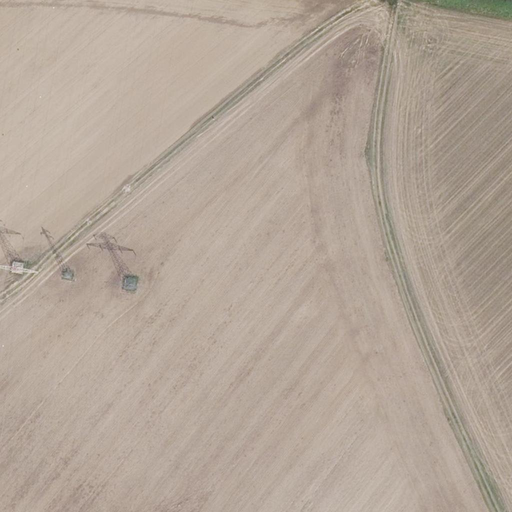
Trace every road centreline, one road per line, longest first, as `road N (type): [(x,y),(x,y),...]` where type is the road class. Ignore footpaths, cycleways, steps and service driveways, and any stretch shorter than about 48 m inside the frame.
road 1 (track): [(495,511),(382,235),(369,160),(371,106),(392,0)]
road 2 (track): [(379,0),(337,14),(0,294)]
